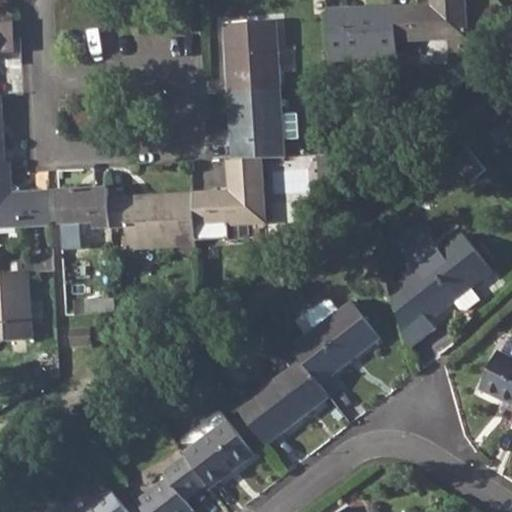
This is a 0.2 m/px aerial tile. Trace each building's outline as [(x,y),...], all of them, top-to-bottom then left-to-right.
[(430,0),(431,4),(395,6),(397,40),(467,37),(465,0),(430,0)] [(361,7),(329,8),(332,60),(398,58),(397,40),(395,6),(380,6),(380,14),(361,15),(361,7)] [(225,22),(228,92),(281,89),(276,19),(225,22)] [(281,89),(228,92),(232,159),(262,157),(285,156),(284,139),(298,139),(297,114),(282,114),(281,89)] [(230,189),(193,191),(195,225),(266,220),(262,157),(232,159),(228,159),(230,189)] [(7,160),(0,160),(0,225),(51,223),(51,218),(49,190),(14,191),(11,161),(7,160)] [(108,186),(59,189),(60,217),(61,223),(95,221),(95,226),(111,225),(109,197),(108,186)] [(193,191),(109,197),(111,225),(126,225),(127,246),(196,243),(195,225),(193,191)] [(400,295),(420,321),(452,296),(459,305),(465,305),(478,296),(469,284),(491,267),(462,231),(395,282),(404,292),(400,295)] [(29,270),(0,271),(0,338),(32,336),(29,270)] [(115,293),(86,295),(86,310),(116,308),(115,293)] [(351,299),(291,345),(300,357),(319,383),(379,336),(351,299)] [(91,325),(71,326),(72,343),(92,342),(91,325)] [(109,326),(99,326),(99,342),(111,341),(109,326)] [(498,349),(481,387),(511,401),(511,336),(505,339),(501,350),(498,349)] [(300,357),(237,405),(266,443),(329,395),(319,383),(300,357)] [(225,417),(183,449),(185,451),(207,479),(211,484),(253,452),(225,417)] [(168,474),(136,500),(145,511),(190,511),(194,509),(185,495),(207,479),(185,451),(164,468),(168,474)] [(129,511),(110,488),(80,511),(129,511)]
